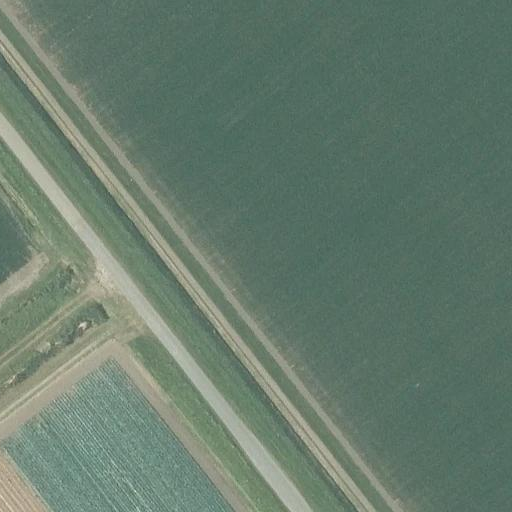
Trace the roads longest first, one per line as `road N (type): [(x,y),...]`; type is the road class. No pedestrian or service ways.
road 1 (unclassified): [(300,511),(0,125)]
road 2 (track): [(0,365),(116,276)]
